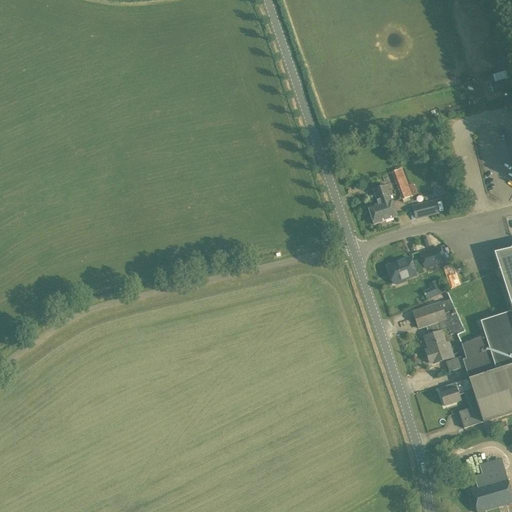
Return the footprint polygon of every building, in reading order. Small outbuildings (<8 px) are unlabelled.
[(493,74),(495,81),(510,77),(508,70),(493,74)] [(511,88),(511,81),(511,77),(505,79),(489,84),(493,95),(509,90),(511,88)] [(356,149),(367,146),(365,138),(354,141),(356,149)] [(381,171),(372,145),(354,152),(357,162),(358,161),(363,177),(381,171)] [(402,199),(411,196),(402,170),(392,173),(402,199)] [(387,204),(392,203),(387,187),(373,191),(378,205),(387,202),(387,204)] [(397,217),(392,203),(387,204),(387,202),(378,205),(367,208),(373,225),(397,217)] [(423,217),(438,213),(435,202),(420,206),(423,217)] [(425,268),(444,261),(439,248),(420,255),(425,268)] [(460,382),(464,394),(469,408),(458,412),(464,428),(511,412),(511,249),(494,254),(511,310),(511,311),(482,321),(497,369),(469,378),(469,380),(462,383),(462,382),(460,382)] [(397,285),(406,282),(405,280),(416,276),(410,259),(388,267),(394,284),(396,283),(397,285)] [(455,263),(442,268),(449,290),(462,285),(455,263)] [(442,283),(426,283),(425,296),(442,296),(442,283)] [(461,334),(465,332),(451,300),(414,312),(419,328),(430,324),(433,334),(441,331),(442,332),(449,330),(450,335),(460,332),(461,334)] [(446,344),(442,332),(441,331),(433,334),(424,337),(428,350),(425,351),(429,364),(432,363),(433,365),(453,358),(448,343),(446,344)] [(458,395),(464,394),(460,382),(447,387),(448,391),(440,394),(444,406),(460,401),(458,395)] [(505,421),(496,424),(499,434),(508,431),(505,421)] [(477,511),(483,511),(511,503),(511,496),(500,458),(479,465),(482,475),(474,477),(477,488),(470,490),(477,511)]
